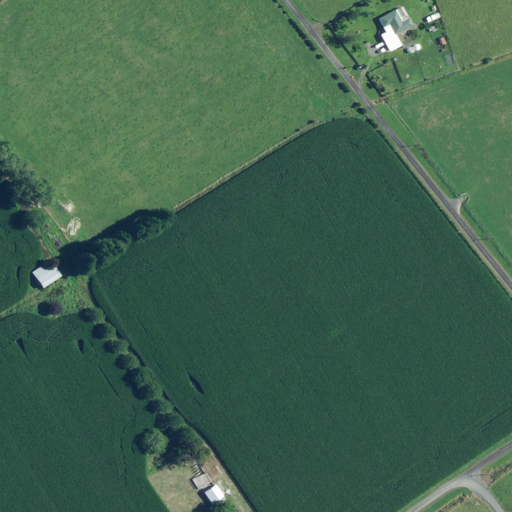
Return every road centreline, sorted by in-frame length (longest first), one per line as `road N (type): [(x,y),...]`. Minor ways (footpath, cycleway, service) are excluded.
road 1 (unclassified): [(294,0),(511,281)]
road 2 (unclassified): [(511,444),(411,511)]
